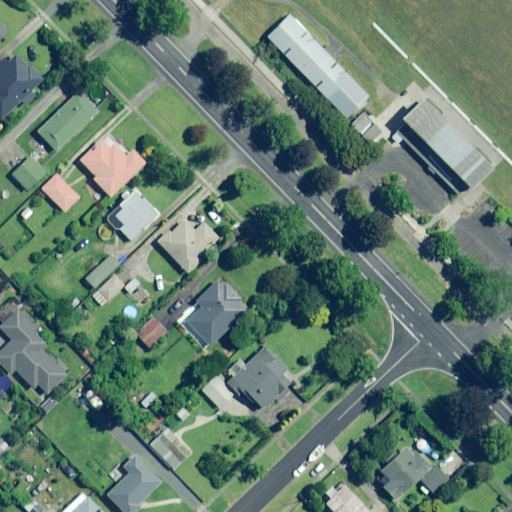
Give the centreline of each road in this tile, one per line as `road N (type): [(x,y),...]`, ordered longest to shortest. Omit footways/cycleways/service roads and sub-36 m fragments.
road 1 (tertiary): [(111,0),(431,329)]
road 2 (residential): [(242,511),(431,329)]
